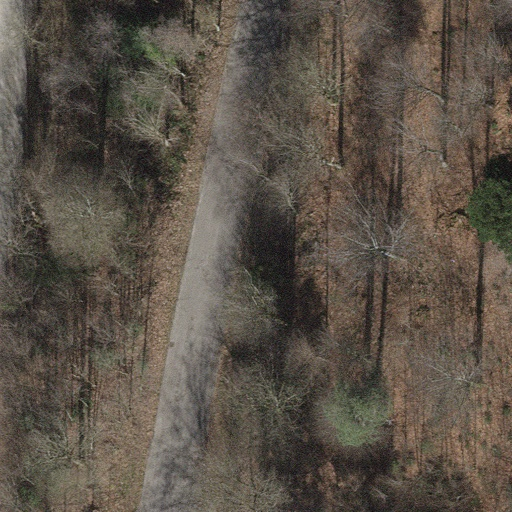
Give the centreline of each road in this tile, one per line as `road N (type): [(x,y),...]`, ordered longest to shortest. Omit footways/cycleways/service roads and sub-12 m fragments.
road 1 (unclassified): [(266,0),(167,511)]
road 2 (track): [(0,210),(12,99),(4,0)]
